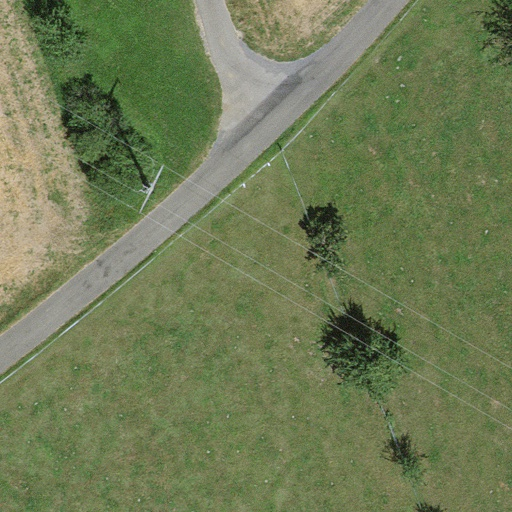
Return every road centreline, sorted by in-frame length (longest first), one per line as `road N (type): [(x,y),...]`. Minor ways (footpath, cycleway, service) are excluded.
road 1 (unclassified): [(0,358),(129,253),(303,91),(383,0)]
road 2 (track): [(261,127),(208,0)]
